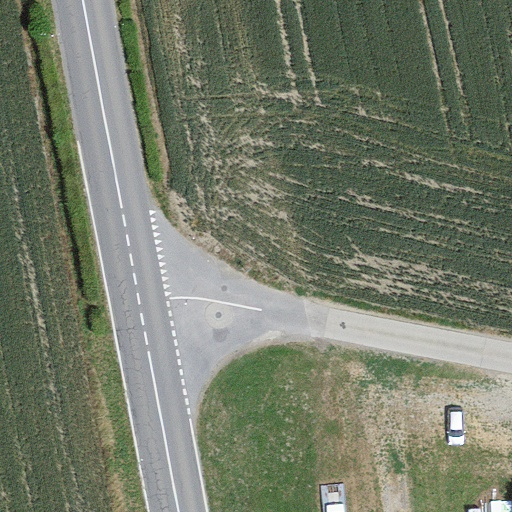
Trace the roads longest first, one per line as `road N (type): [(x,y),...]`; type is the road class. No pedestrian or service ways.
road 1 (unclassified): [(511,363),(135,290)]
road 2 (secondary): [(88,0),(135,290)]
road 3 (secondary): [(135,290),(180,511)]
